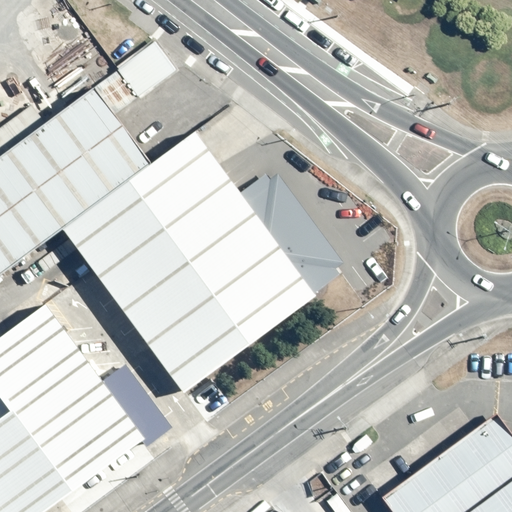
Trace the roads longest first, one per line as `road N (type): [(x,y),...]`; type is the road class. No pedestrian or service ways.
road 1 (tertiary): [(170,511),(361,370)]
road 2 (secondary): [(284,66),(338,83),(484,161)]
road 3 (secondary): [(431,224),(389,174),(313,111),(284,66)]
road 4 (tertiary): [(361,370),(419,283),(431,231)]
road 5 (tertiary): [(490,291),(408,350),(361,370)]
